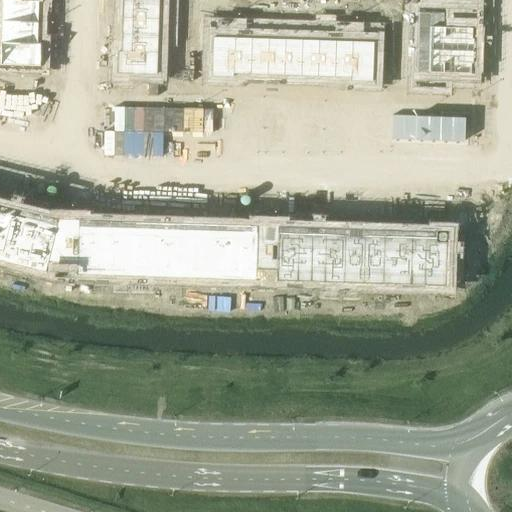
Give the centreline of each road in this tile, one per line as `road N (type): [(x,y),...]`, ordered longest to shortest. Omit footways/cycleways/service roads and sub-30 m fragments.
road 1 (residential): [(67,179),(467,191),(500,158),(506,0)]
road 2 (secondary): [(468,451),(332,437),(201,437),(0,407)]
road 3 (secondary): [(0,451),(190,478),(342,479),(463,497)]
road 4 (residential): [(75,0),(67,179)]
